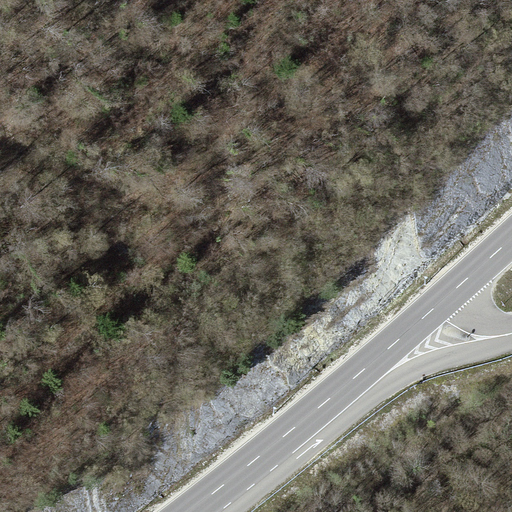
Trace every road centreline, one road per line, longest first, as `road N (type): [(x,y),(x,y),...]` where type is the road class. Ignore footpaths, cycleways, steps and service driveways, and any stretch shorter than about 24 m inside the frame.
road 1 (tertiary): [(219,511),(395,380),(435,360),(511,341)]
road 2 (primary): [(448,294),(190,511)]
